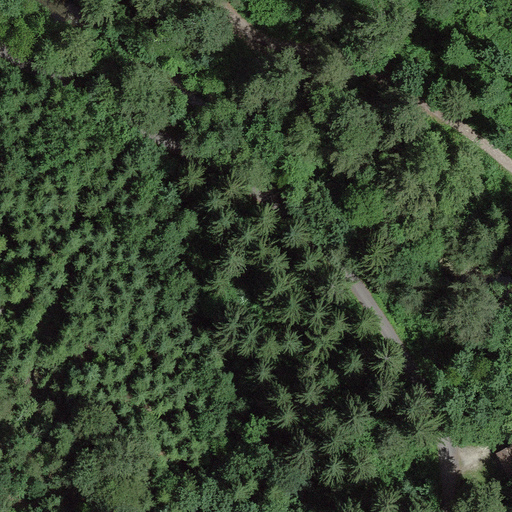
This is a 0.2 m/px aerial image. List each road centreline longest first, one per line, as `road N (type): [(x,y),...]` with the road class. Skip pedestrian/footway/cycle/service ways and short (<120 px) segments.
road 1 (unclassified): [(442,511),(441,428),(370,300),(336,256),(246,181),(0,51)]
road 2 (track): [(511,174),(475,139),(345,60),(245,36),(218,0)]
